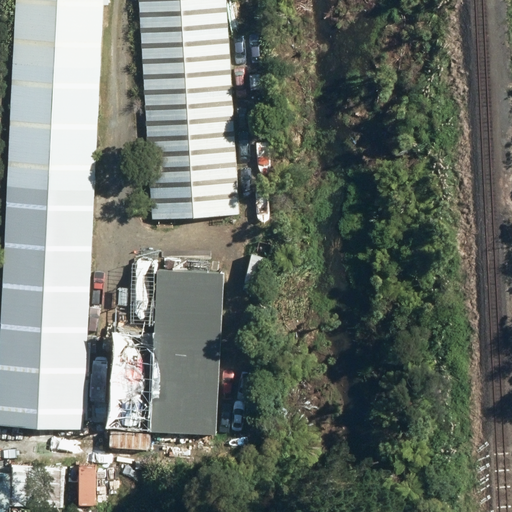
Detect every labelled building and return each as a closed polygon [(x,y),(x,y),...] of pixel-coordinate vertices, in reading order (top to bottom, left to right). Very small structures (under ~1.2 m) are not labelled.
[(17,0),(0,350),(0,424),(83,428),(103,0),(17,0)] [(140,0),(153,218),(239,213),(226,0),(140,0)] [(258,36),(241,37),(247,148),(264,147),(258,36)] [(209,436),(218,276),(151,272),(143,432),(209,436)] [(8,467),(6,496),(60,500),(62,470),(8,467)]
